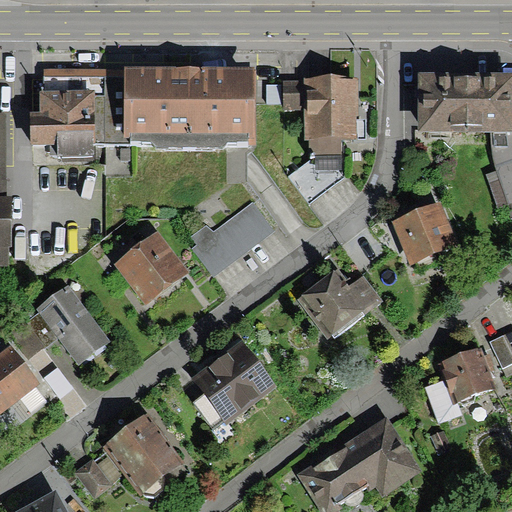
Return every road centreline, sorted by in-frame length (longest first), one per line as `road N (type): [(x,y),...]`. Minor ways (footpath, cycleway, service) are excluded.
road 1 (residential): [(0,487),(314,247),(380,186),(391,162),(390,22)]
road 2 (secondary): [(390,22),(0,21)]
road 3 (residential): [(210,511),(511,274)]
road 4 (secondary): [(511,22),(390,22)]
